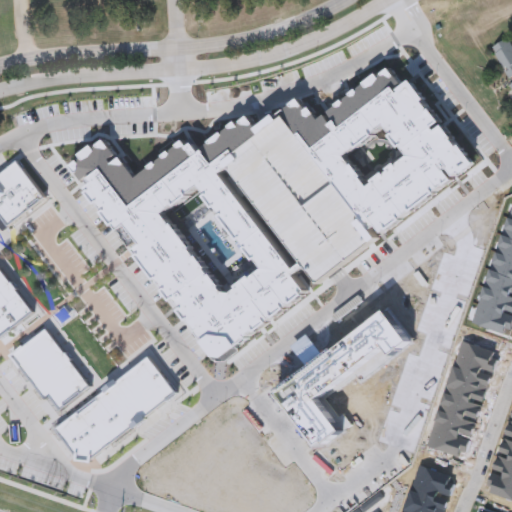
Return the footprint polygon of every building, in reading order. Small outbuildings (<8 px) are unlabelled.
[(511,79),(510,81),(491,51),(507,41),(511,50),(511,79)] [(378,238),(471,167),(393,66),(317,125),(296,97),(252,130),(244,119),(200,152),(188,134),(132,177),(101,137),(61,167),(212,363),(305,291),(214,173),(286,118),(378,238)] [(214,173),(305,291),(378,238),(286,118),(214,173)] [(0,175),(0,215),(7,225),(41,197),(15,164),(0,175)] [(0,337),(33,313),(0,269),(0,337)] [(323,455),(363,424),(342,396),(421,336),(396,304),(277,395),(323,455)] [(13,356),(46,402),(49,398),(58,410),(90,388),(49,330),(13,356)] [(148,358),(53,429),(76,460),(91,462),(177,397),(148,358)]
